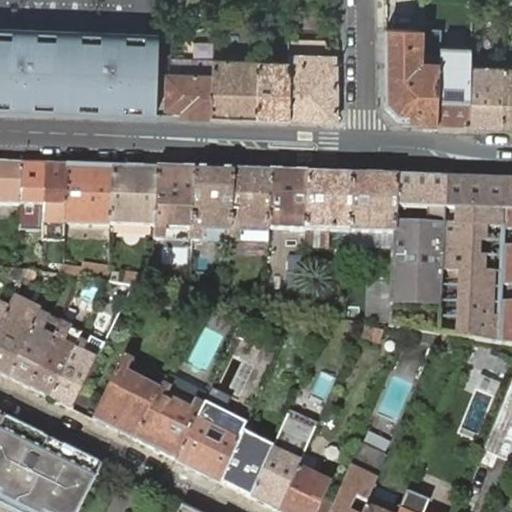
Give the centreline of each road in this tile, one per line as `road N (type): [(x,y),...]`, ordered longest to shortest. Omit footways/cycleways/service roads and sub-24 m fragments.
road 1 (tertiary): [(0,136),(363,149)]
road 2 (residential): [(0,397),(230,511)]
road 3 (residential): [(363,149),(363,0)]
road 4 (tertiary): [(363,149),(511,155)]
